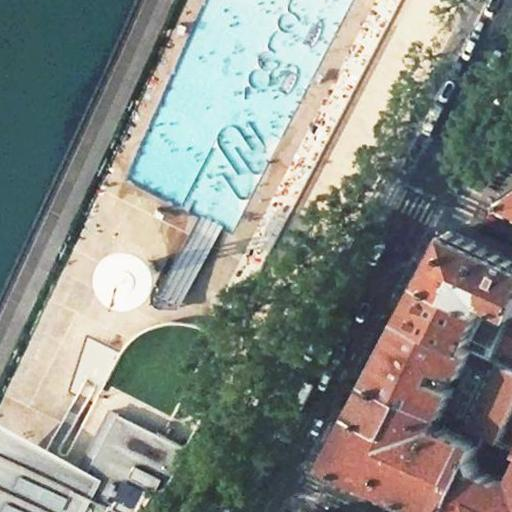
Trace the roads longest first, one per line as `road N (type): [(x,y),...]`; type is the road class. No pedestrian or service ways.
road 1 (primary): [(427,186),(280,468)]
road 2 (primary): [(511,25),(427,186)]
